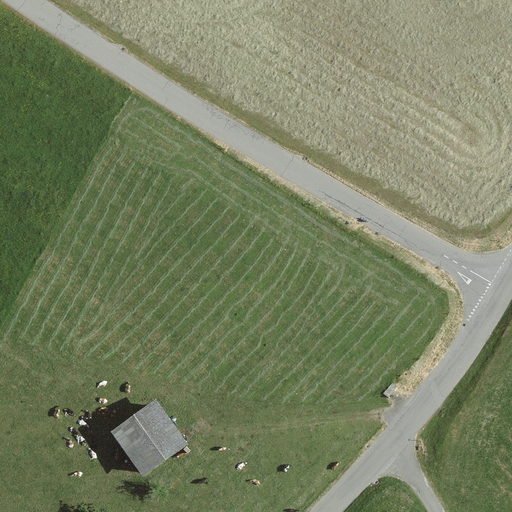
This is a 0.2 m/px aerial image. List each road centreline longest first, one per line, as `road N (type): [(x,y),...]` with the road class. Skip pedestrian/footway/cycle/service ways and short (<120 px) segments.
road 1 (residential): [(30,0),(157,86),(500,285)]
road 2 (unclassified): [(500,285),(459,353),(325,511)]
